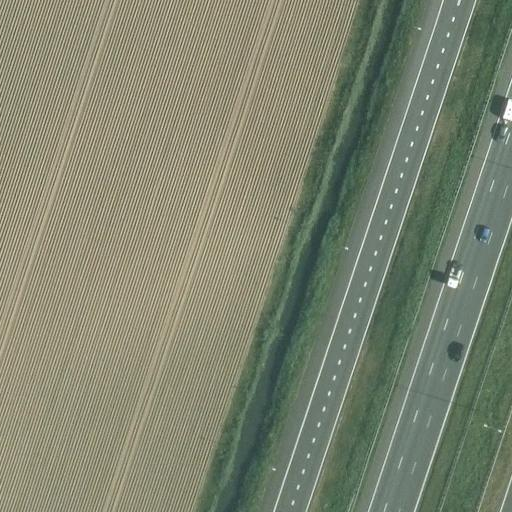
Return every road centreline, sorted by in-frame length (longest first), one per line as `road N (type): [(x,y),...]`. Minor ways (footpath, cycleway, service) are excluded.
road 1 (motorway): [(465,9),(297,511)]
road 2 (motorway): [(511,146),(390,511)]
